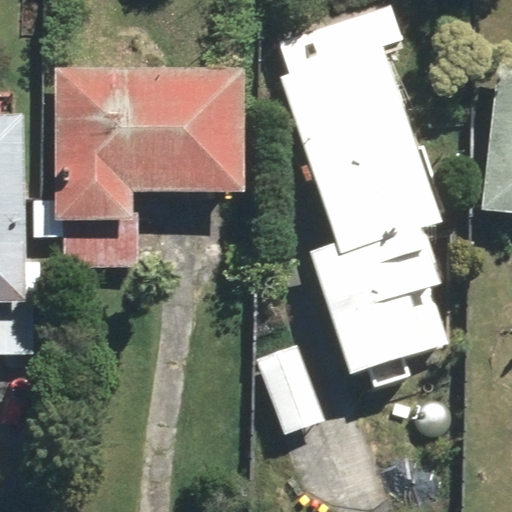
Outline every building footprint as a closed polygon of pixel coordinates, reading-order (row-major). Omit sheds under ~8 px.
[(295,79),(283,83),(337,240),(311,249),(356,379),(459,344),(418,223),(440,215),(369,10),(281,40),(295,79)] [(511,74),(494,72),(479,201),(511,205),(511,74)] [(236,79),(57,74),(53,206),(232,211),(236,79)] [(0,316),(21,316),(18,128),(0,127),(0,316)] [(300,349),(255,363),(281,444),(327,429),(300,349)]
